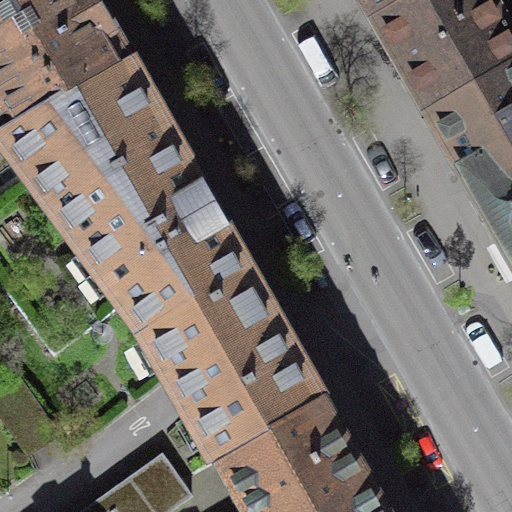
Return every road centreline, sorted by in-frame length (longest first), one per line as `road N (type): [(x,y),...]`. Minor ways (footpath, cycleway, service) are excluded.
road 1 (residential): [(225,0),(384,273)]
road 2 (residential): [(384,273),(511,491)]
road 3 (residential): [(36,511),(180,391)]
road 4 (residential): [(278,334),(384,273)]
